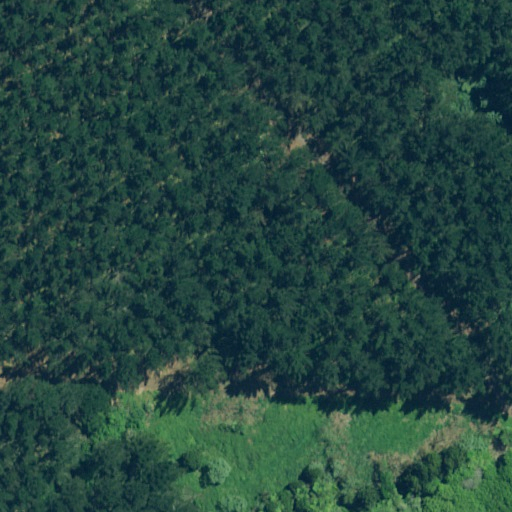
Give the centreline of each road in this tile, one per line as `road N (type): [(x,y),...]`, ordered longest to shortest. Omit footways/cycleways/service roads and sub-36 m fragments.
road 1 (unclassified): [(0,370),(511,414)]
road 2 (unclassified): [(214,0),(511,386)]
